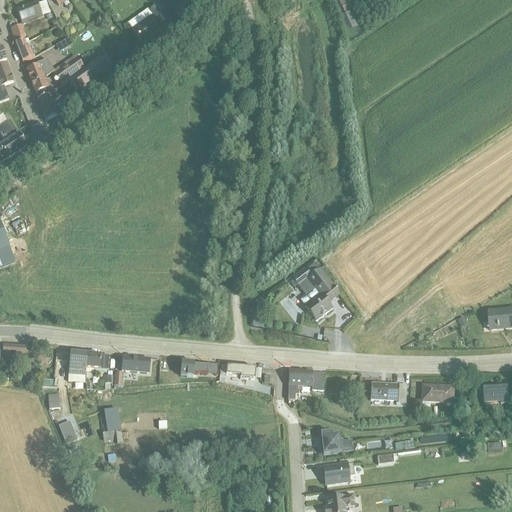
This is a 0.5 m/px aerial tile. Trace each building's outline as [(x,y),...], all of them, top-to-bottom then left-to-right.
[(171,0),(178,8),(189,0),(171,0)] [(346,0),(344,0),(339,3),(353,30),(362,25),(355,11),(353,11),(346,0)] [(42,19),(36,4),(17,11),(22,26),(42,19)] [(152,15),(131,30),(141,44),(158,32),(155,28),(165,21),(156,7),(149,12),(152,15)] [(11,31),(15,42),(25,39),(21,27),(11,31)] [(16,45),(23,64),(34,59),(31,49),(25,51),(22,43),(16,45)] [(0,88),(4,87),(1,80),(11,76),(9,71),(6,63),(2,52),(0,46),(0,88)] [(54,76),(61,86),(83,70),(76,60),(54,76)] [(70,82),(77,91),(107,69),(100,60),(70,82)] [(38,101),(38,102),(46,98),(53,94),(50,88),(47,89),(41,74),(43,74),(47,79),(53,74),(45,62),(29,68),(30,70),(27,72),(35,94),(36,94),(39,100),(38,101)] [(4,87),(0,88),(0,104),(9,101),(4,87)] [(57,91),(64,100),(68,98),(61,88),(57,91)] [(46,98),(38,102),(46,122),(57,117),(52,105),(61,99),(56,91),(53,94),(46,98)] [(9,122),(0,128),(0,136),(6,145),(0,148),(0,149),(8,160),(27,147),(18,136),(9,122)] [(0,269),(13,264),(7,250),(3,241),(14,236),(14,235),(15,234),(12,225),(10,225),(0,228),(0,269)] [(315,265),(293,281),(305,297),(299,302),(306,311),(306,313),(308,315),(310,315),(315,323),(321,318),(322,318),(323,318),(326,316),(326,315),(332,310),(328,305),(339,296),(332,287),(333,286),(331,284),(329,282),(330,282),(321,270),(321,269),(319,270),(316,266),(315,265)] [(258,302),(255,312),(262,314),(265,304),(258,302)] [(511,310),(489,313),(491,333),(511,330),(511,310)] [(255,314),(252,326),(263,328),(265,324),(260,323),(262,316),(255,314)] [(463,318),(458,321),(461,327),(467,325),(463,318)] [(3,347),(2,366),(18,367),(19,359),(25,360),(26,348),(3,347)] [(69,363),(68,384),(86,385),(85,375),(85,374),(87,356),(73,355),(70,354),(69,363)] [(108,372),(109,359),(109,357),(107,357),(102,357),(90,356),(88,356),(87,356),(85,374),(106,376),(107,372),(108,372)] [(122,359),(121,373),(149,376),(150,361),(138,360),(138,361),(131,360),(122,359)] [(194,367),(194,365),(181,364),(180,382),(193,383),(193,378),(207,379),(207,378),(208,368),(194,367)] [(208,368),(207,378),(217,379),(218,367),(194,365),(194,367),(208,368)] [(227,368),(226,376),(240,378),(240,380),(255,382),(255,380),(256,370),(227,368)] [(289,373),(288,402),(295,403),(295,397),(298,397),(298,389),(312,390),(312,386),(312,375),(289,373)] [(325,375),(312,375),(312,386),(324,386),(325,375)] [(113,378),(102,378),(102,384),(105,385),(105,389),(111,389),(111,385),(113,385),(113,378)] [(371,385),(370,403),(398,404),(399,387),(398,387),(371,386),(371,385)] [(398,404),(398,406),(406,407),(407,387),(399,387),(398,404)] [(422,388),(421,405),(454,406),(455,389),(422,388)] [(508,389),(484,390),(485,407),(501,406),(501,411),(510,410),(509,409),(511,408),(511,393),(509,394),(508,389)] [(59,395),(48,396),(49,410),(60,410),(59,395)] [(474,403),(465,403),(465,415),(474,415),(474,403)] [(117,410),(103,412),(107,434),(120,432),(117,410)] [(69,423),(58,427),(66,446),(77,441),(69,423)] [(85,428),(87,436),(94,434),(92,426),(85,428)] [(320,431),(318,432),(320,450),(322,449),(323,457),(352,453),(351,442),(340,443),(339,436),(331,437),(330,433),(320,434),(320,431)] [(122,433),(102,436),(103,444),(116,442),(117,445),(123,444),(122,433)] [(414,442),(394,445),(395,452),(415,450),(414,442)] [(502,444),(485,446),(486,457),(503,455),(502,444)] [(118,455),(108,457),(108,464),(116,463),(116,460),(118,460),(118,455)] [(393,456),(377,459),(378,467),(394,464),(393,456)] [(353,466),(320,470),(321,480),(324,480),(325,487),(350,484),(349,478),(354,477),(353,466)] [(242,488),(229,490),(229,497),(243,495),(242,488)] [(324,511),(345,511),(345,510),(354,508),(353,497),(326,501),(327,510),(324,510),(324,511)]
